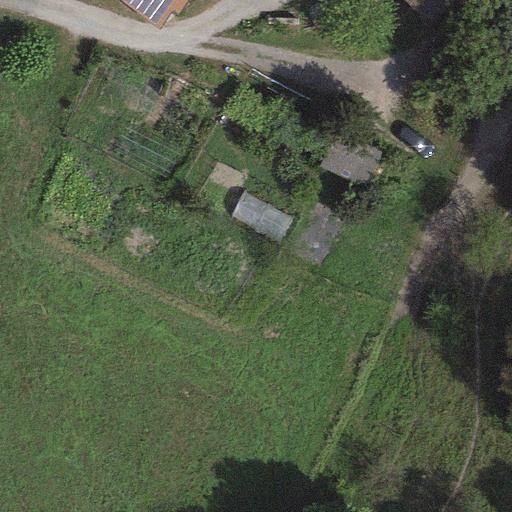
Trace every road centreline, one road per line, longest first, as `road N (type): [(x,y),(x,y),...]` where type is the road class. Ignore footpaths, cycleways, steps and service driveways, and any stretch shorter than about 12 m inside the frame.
road 1 (track): [(479,0),(448,38),(373,79),(158,45)]
road 2 (unclassified): [(252,0),(158,45),(15,0)]
